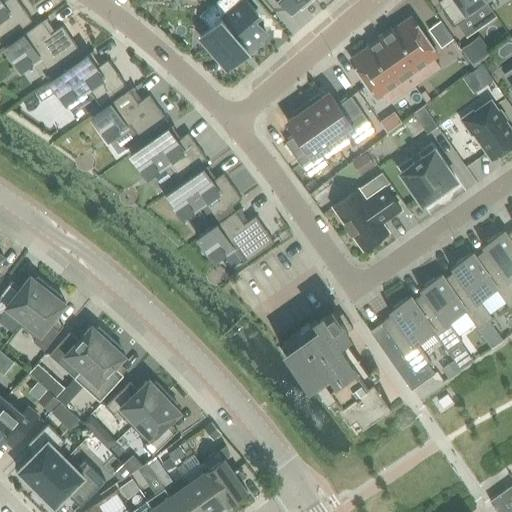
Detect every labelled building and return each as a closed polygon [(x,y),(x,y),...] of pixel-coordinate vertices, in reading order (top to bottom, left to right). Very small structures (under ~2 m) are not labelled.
[(0,0),(0,38),(1,40),(31,20),(17,0),(4,0),(3,1),(2,0),(0,0)] [(257,14),(245,0),(216,0),(210,6),(247,49),(250,52),(261,43),(258,40),(266,33),(252,18),(257,14)] [(265,0),(274,10),(283,2),(291,11),(298,5),(301,8),(309,0),(265,0)] [(483,0),(449,0),(440,6),(454,25),(485,3),(483,0)] [(226,68),(247,49),(210,6),(199,16),(209,28),(199,37),(226,68)] [(385,45),(406,75),(436,53),(411,17),(391,31),(396,38),(385,45)] [(2,48),(21,72),(44,55),(55,69),(81,49),(62,25),(52,33),(41,19),(2,48)] [(440,21),(428,29),(441,48),(453,39),(440,21)] [(460,48),(471,64),(489,51),(478,35),(460,48)] [(406,75),(385,45),(375,53),(370,46),(363,52),(364,53),(354,60),(353,58),(350,60),(376,96),(406,75)] [(66,104),(89,87),(99,102),(125,84),(107,60),(98,67),(88,52),(48,80),(66,104)] [(481,63),(472,70),(483,85),(492,79),(481,63)] [(41,99),(55,90),(50,84),(37,93),(41,99)] [(129,90),(91,116),(107,139),(130,123),(141,138),(167,120),(149,95),(137,103),(129,90)] [(319,94),(305,103),(333,143),(344,136),(352,147),(375,131),(350,96),(337,105),(328,92),(321,97),(319,94)] [(462,121),(461,118),(459,119),(470,134),(473,132),(491,159),(511,143),(511,132),(490,101),(462,121)] [(322,151),(333,143),(305,103),(291,113),(294,116),(286,121),(295,134),(284,142),(309,177),(330,163),(322,151)] [(413,115),(426,133),(436,126),(423,107),(413,115)] [(401,122),(394,111),(379,122),(386,132),(401,122)] [(167,128),(130,154),(146,177),(169,161),(179,177),(205,158),(188,133),(176,141),(167,128)] [(436,152),(424,161),(421,156),(411,163),(415,167),(403,176),(421,203),(455,179),(436,152)] [(375,166),(366,153),(352,163),(361,176),(375,166)] [(203,169),(165,195),(181,218),(204,202),(214,217),(241,199),(223,173),(211,181),(203,169)] [(358,189),(332,207),(344,222),(343,223),(351,234),(362,249),(388,231),(382,223),(400,210),(384,186),(388,183),(381,172),(358,188),(358,189)] [(168,185),(162,189),(165,194),(171,190),(168,185)] [(235,211),(197,237),(213,260),(236,244),(247,259),(273,241),(255,216),(244,224),(235,211)] [(490,247),(475,257),(474,257),(496,289),(508,307),(511,304),(511,279),(511,278),(511,277),(511,245),(505,236),(506,235),(503,230),(486,242),(490,247)] [(443,279),(464,310),(477,329),(489,321),(492,318),(480,300),(496,289),(474,257),(475,257),(472,252),(455,263),(458,268),(444,279),(443,279)] [(428,290),(413,300),(412,301),(433,332),(446,350),(461,340),(448,322),(464,310),(443,279),(444,279),(441,274),(424,285),(428,290)] [(20,324),(49,287),(37,277),(35,279),(30,275),(18,291),(8,283),(0,293),(0,315),(3,312),(20,324)] [(49,287),(20,324),(36,337),(33,342),(43,350),(59,330),(49,323),(65,303),(60,299),(61,297),(49,287)] [(412,301),(413,300),(409,295),(393,307),(396,312),(380,323),(415,372),(427,363),(430,362),(417,343),(433,332),(412,301)] [(362,424),(390,404),(373,380),(368,384),(336,339),(352,328),(351,326),(346,330),(333,311),(316,322),(314,319),(286,338),(292,347),(285,352),(297,369),(298,368),(298,367),(301,364),(311,378),(318,373),(323,380),(316,385),(327,401),(334,396),(339,404),(338,405),(348,420),(355,415),(362,424)] [(489,321),(477,329),(491,348),(502,340),(489,321)] [(380,323),(369,331),(411,389),(434,373),(427,363),(415,372),(380,323)] [(74,377),(109,338),(98,327),(96,329),(91,325),(74,344),(65,336),(48,354),(74,377)] [(121,349),(109,338),(74,377),(99,400),(120,378),(111,370),(124,355),(119,351),(121,349)] [(460,370),(473,361),(466,351),(453,360),(460,370)] [(441,369),(447,378),(460,370),(453,360),(441,369)] [(29,373),(43,386),(51,376),(37,364),(33,369),(29,373)] [(131,426),(166,393),(155,382),(153,384),(149,379),(134,392),(126,384),(104,405),(113,415),(117,411),(131,426)] [(56,397),(60,401),(64,405),(73,396),(64,388),(56,397)] [(50,413),(51,412),(60,401),(56,397),(47,389),(37,400),(50,413)] [(166,393),(131,426),(146,441),(142,445),(151,454),(173,433),(165,425),(179,411),(175,406),(177,405),(166,393)] [(452,402),(447,394),(437,401),(443,408),(452,402)] [(0,440),(9,430),(18,438),(37,416),(27,407),(21,414),(3,400),(0,403),(0,440)] [(51,412),(59,419),(66,411),(68,409),(64,405),(60,401),(51,412)] [(82,422),(87,427),(95,420),(90,415),(85,419),(82,422)] [(212,440),(221,433),(211,422),(203,428),(212,440)] [(30,489),(32,486),(35,489),(65,458),(56,449),(64,440),(47,423),(27,443),(36,452),(17,471),(20,474),(18,477),(30,489)] [(113,444),(115,442),(108,435),(101,442),(107,449),(113,444)] [(246,491),(237,478),(243,474),(237,469),(237,468),(232,471),(224,459),(229,456),(225,445),(199,463),(228,504),(246,491)] [(168,455),(173,462),(179,458),(183,456),(177,446),(168,453),(167,453),(168,455)] [(132,455),(122,465),(130,473),(142,465),(132,455)] [(53,507),(72,488),(84,500),(104,480),(84,460),(75,468),(65,458),(35,489),(38,491),(35,494),(47,506),(50,503),(53,507)] [(140,479),(151,472),(145,463),(142,465),(135,470),(140,479)] [(199,463),(188,471),(182,463),(176,467),(182,475),(207,511),(212,511),(226,503),(227,505),(228,504),(199,463)] [(114,475),(120,480),(120,481),(128,475),(130,473),(122,465),(115,471),(113,473),(114,475)] [(207,511),(182,475),(164,488),(180,511),(207,511)] [(128,492),(136,486),(131,479),(123,484),(128,492)] [(511,484),(489,500),(497,511),(511,511),(511,509),(507,502),(511,498),(511,484)] [(180,511),(164,488),(146,500),(154,511),(180,511)] [(154,511),(146,500),(129,511),(128,511),(127,509),(126,509),(128,511),(154,511)]
